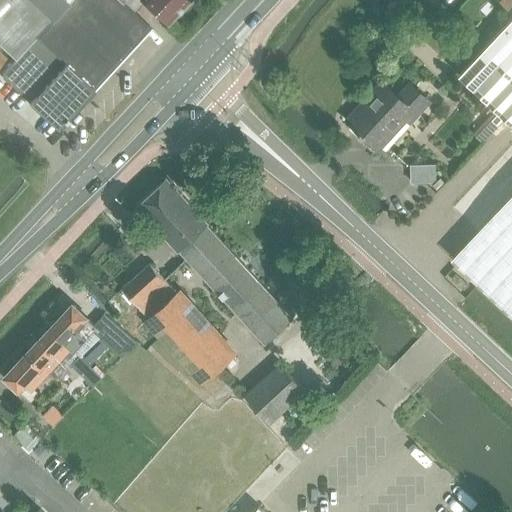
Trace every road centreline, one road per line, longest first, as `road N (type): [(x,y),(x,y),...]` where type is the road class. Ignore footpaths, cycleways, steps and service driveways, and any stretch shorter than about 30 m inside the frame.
road 1 (tertiary): [(511,376),(254,136)]
road 2 (secondary): [(177,85),(147,98),(37,215),(17,248)]
road 3 (secondary): [(17,248),(106,177),(163,117),(177,85)]
